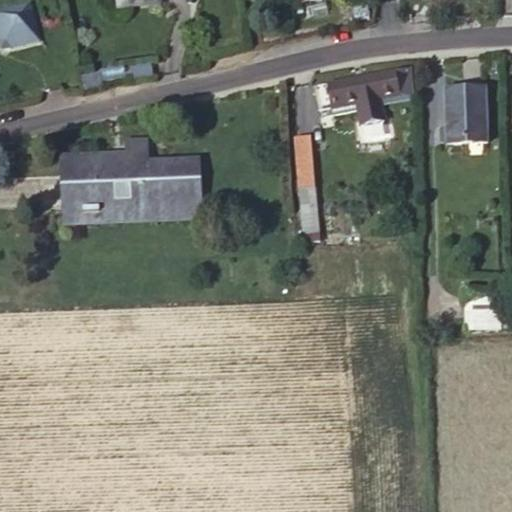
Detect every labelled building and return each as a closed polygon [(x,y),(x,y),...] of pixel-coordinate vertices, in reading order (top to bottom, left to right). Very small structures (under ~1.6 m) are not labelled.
[(30,4),(0,10),(0,42),(10,50),(39,43),(30,4)] [(380,102),(413,96),(411,71),(329,85),(334,111),(357,106),(380,102)] [(320,113),(334,111),(329,85),(315,88),(320,113)] [(487,145),(486,91),(446,92),(447,147),(487,145)] [(380,102),(357,106),(361,127),(384,122),(380,102)] [(296,140),(297,156),(313,154),(311,139),(296,140)] [(172,176),(171,168),(147,169),(146,144),(129,145),(131,200),(116,201),(114,169),(113,169),(111,167),(111,163),(111,160),(108,157),(105,156),(101,157),(99,160),(98,161),(99,171),(79,172),(79,174),(71,175),(73,214),(84,213),(84,215),(100,215),(100,211),(140,210),(140,218),(188,216),(187,194),(192,193),(192,175),(172,176)] [(304,236),(319,234),(313,154),(297,156),(304,236)] [(197,167),(171,168),(172,176),(192,175),(192,193),(187,194),(188,216),(193,215),(199,215),(197,167)] [(140,219),(140,218),(140,210),(100,211),(100,215),(84,215),(84,213),(73,214),(71,175),(66,175),(68,222),(140,219)] [(500,331),(499,298),(467,298),(466,331),(500,331)]
